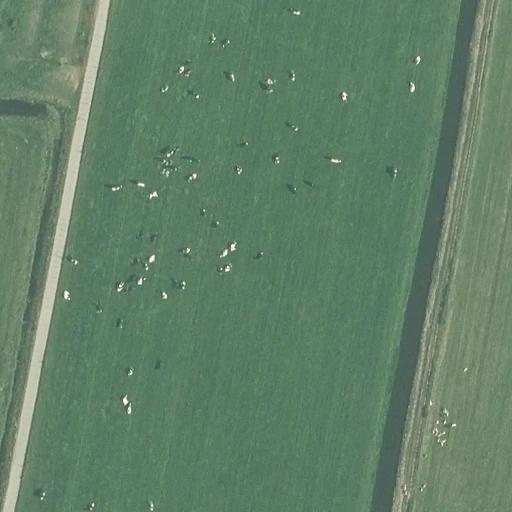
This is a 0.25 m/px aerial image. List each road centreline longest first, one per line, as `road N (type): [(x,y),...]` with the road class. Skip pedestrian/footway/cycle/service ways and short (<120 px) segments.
road 1 (track): [(10,511),(105,0)]
road 2 (track): [(402,511),(489,0)]
